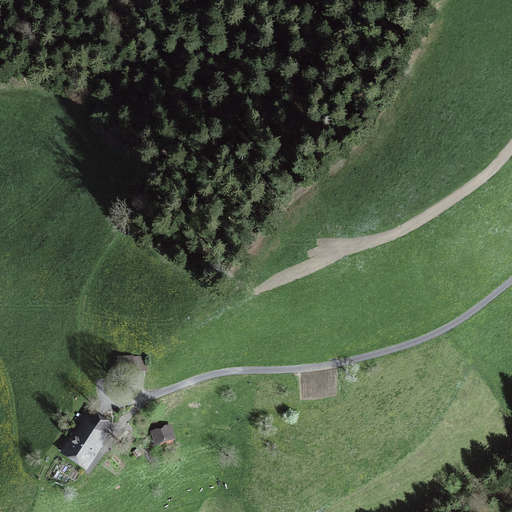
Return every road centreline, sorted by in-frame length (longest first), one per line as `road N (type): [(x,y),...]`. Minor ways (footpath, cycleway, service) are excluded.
road 1 (track): [(127,416),(158,362),(287,207),(383,113),(439,0)]
road 2 (track): [(511,280),(402,346),(309,368),(202,377),(127,416)]
road 3 (track): [(0,353),(14,394),(19,465),(30,481),(64,488),(79,480),(127,416)]
